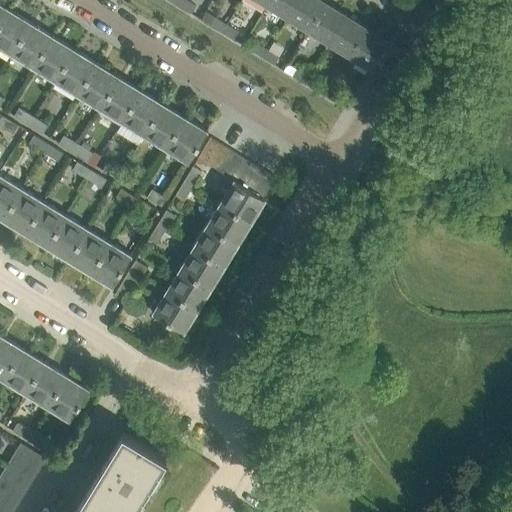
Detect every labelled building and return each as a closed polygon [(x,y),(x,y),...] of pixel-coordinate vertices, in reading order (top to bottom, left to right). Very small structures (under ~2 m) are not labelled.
[(192,12),(196,4),(190,0),(183,0),(180,5),(192,12)] [(287,16),(297,0),(269,0),(267,4),(287,16)] [(308,29),(325,1),(323,0),(297,0),(287,16),(308,29)] [(328,42),(346,13),(325,1),(308,29),(328,42)] [(0,25),(10,9),(0,2),(0,25)] [(0,47),(12,55),(32,22),(10,9),(0,25),(0,47)] [(348,54),(366,26),(346,13),(328,42),(348,54)] [(222,31),(227,23),(216,16),(212,24),(222,31)] [(34,68),(54,35),(32,22),(12,55),(34,68)] [(234,38),(238,30),(227,23),(222,31),(234,38)] [(370,67),(388,39),(366,26),(348,54),(370,67)] [(56,82),(76,49),(54,35),(34,68),(56,82)] [(263,56),(268,48),(258,41),(252,50),(263,56)] [(274,63),(279,55),(268,48),(263,56),(274,63)] [(78,95),(98,62),(76,49),(56,82),(78,95)] [(100,109),(120,76),(98,62),(78,95),(100,109)] [(304,81),(309,73),(298,67),(293,75),(304,81)] [(315,88),(320,80),(309,73),(304,81),(315,88)] [(122,122),(142,89),(120,76),(100,109),(122,122)] [(144,136),(164,103),(142,89),(122,122),(144,136)] [(346,107),(351,99),(339,91),(334,100),(346,107)] [(166,149),(186,116),(164,103),(144,136),(166,149)] [(30,124),(36,116),(19,106),(14,114),(30,124)] [(0,123),(14,132),(19,124),(5,115),(0,123)] [(44,133),(49,123),(36,116),(30,124),(44,133)] [(200,144),(206,134),(209,130),(186,116),(166,149),(189,163),(197,149),(198,149),(201,144),(200,144)] [(49,143),(34,133),(29,142),(44,151),(49,143)] [(80,143),(64,133),(59,142),(74,151),(80,143)] [(211,165),(223,145),(213,138),(200,158),(211,165)] [(64,151),(49,143),(44,151),(59,160),(64,151)] [(94,151),(80,143),(74,151),(89,160),(94,151)] [(221,171),(234,151),(223,145),(211,165),(221,171)] [(232,178),(244,158),(234,151),(221,171),(232,178)] [(242,184),(255,164),(244,158),(232,178),(233,179),(242,184)] [(88,178),(93,169),(78,160),(72,168),(88,178)] [(119,178),(124,169),(108,160),(103,168),(119,178)] [(253,191),(265,170),(255,164),(242,184),(253,191)] [(193,186),(202,171),(192,165),(183,180),(193,186)] [(107,178),(93,169),(88,178),(102,186),(107,178)] [(138,178),(124,169),(119,178),(133,186),(138,178)] [(263,198),(276,177),(265,170),(253,191),(263,198)] [(0,218),(2,220),(22,186),(0,173),(0,172),(0,218)] [(252,222),(266,200),(263,198),(253,191),(242,184),(233,179),(219,202),(252,222)] [(184,200),(193,186),(183,180),(175,194),(184,200)] [(24,233),(44,200),(22,186),(2,220),(24,233)] [(138,196),(121,187),(116,195),(132,205),(138,196)] [(167,196),(152,187),(147,196),(162,204),(167,196)] [(146,213),(150,204),(138,196),(132,205),(146,213)] [(46,247),(66,213),(44,200),(24,233),(46,247)] [(252,222),(219,202),(205,223),(239,244),(252,222)] [(165,229),(175,214),(166,209),(157,224),(165,229)] [(68,260),(88,227),(66,213),(46,247),(68,260)] [(239,244),(205,223),(192,245),(226,266),(239,244)] [(157,243),(165,229),(157,224),(148,238),(157,243)] [(90,274),(110,241),(88,227),(68,260),(90,274)] [(112,288),(133,254),(110,241),(90,274),(112,288)] [(226,266),(192,245),(179,267),(212,288),(226,266)] [(147,270),(135,262),(129,271),(142,279),(147,270)] [(212,288),(179,267),(165,289),(199,310),(212,288)] [(127,302),(142,279),(129,271),(114,295),(127,302)] [(199,310),(165,289),(151,311),(185,332),(199,310)] [(0,377),(4,380),(24,347),(2,334),(0,337),(0,377)] [(26,393),(46,361),(24,347),(4,380),(26,393)] [(47,407),(68,374),(46,361),(26,393),(47,407)] [(69,420),(89,387),(68,374),(47,407),(69,420)] [(33,430),(18,421),(13,429),(28,438),(33,430)] [(47,439),(33,430),(28,438),(42,447),(47,439)] [(123,511),(132,511),(165,458),(166,459),(167,457),(124,431),(123,432),(124,433),(88,490),(123,511)] [(21,458),(28,447),(21,442),(6,465),(14,469),(32,480),(39,469),(21,458)] [(46,458),(28,447),(21,458),(39,469),(46,458)] [(7,481),(14,469),(6,465),(0,475),(0,491),(0,492),(19,503),(25,492),(7,481)] [(32,480),(14,469),(7,481),(25,492),(32,480)] [(123,511),(88,490),(74,511),(123,511)] [(0,511),(11,511),(0,505),(0,492),(0,491),(0,511)] [(0,505),(11,511),(12,511),(19,503),(0,492),(0,505)]
